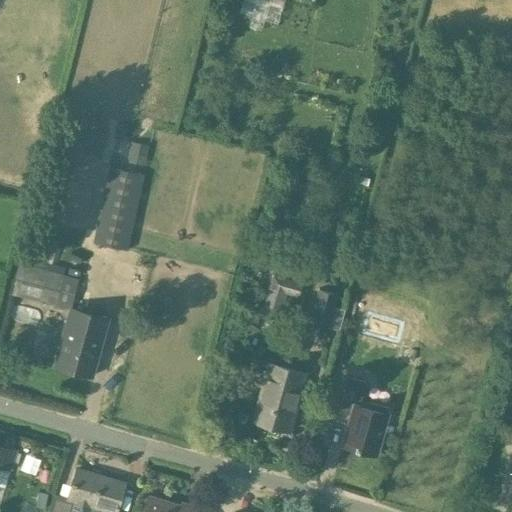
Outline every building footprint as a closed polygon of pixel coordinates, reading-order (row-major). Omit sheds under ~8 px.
[(427,147),(432,132),(409,125),(404,141),(427,147)] [(131,141),(128,161),(146,163),(148,142),(131,141)] [(128,249),(144,175),(109,167),(93,241),(128,249)] [(55,305),(63,274),(19,262),(15,277),(42,284),(38,301),(55,305)] [(273,272),(269,285),(258,322),(277,327),(287,290),(298,294),(302,280),(273,272)] [(320,284),(309,325),(327,330),(329,323),(339,326),(345,306),(334,303),(338,289),(320,284)] [(92,375),(108,319),(70,308),(55,364),(92,375)] [(365,314),(362,327),(359,337),(384,344),(390,321),(365,314)] [(252,420),(270,425),(285,366),(268,362),(252,420)] [(285,366),(270,425),(288,430),(305,372),(285,366)] [(376,454),(386,419),(368,414),(370,408),(359,405),(366,381),(348,376),(339,409),(351,412),(342,445),(376,454)] [(0,465),(10,469),(16,450),(0,445),(0,465)] [(47,511),(88,511),(91,505),(113,511),(115,511),(125,482),(77,467),(68,497),(53,492),(47,511)] [(188,511),(190,507),(148,494),(142,511),(188,511)]
